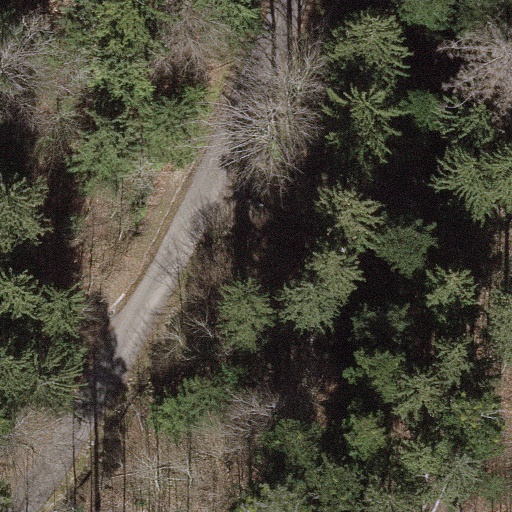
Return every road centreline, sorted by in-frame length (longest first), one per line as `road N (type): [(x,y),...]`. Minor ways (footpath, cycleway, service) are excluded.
road 1 (track): [(19,511),(182,242),(290,0)]
road 2 (track): [(200,203),(406,276),(511,339)]
